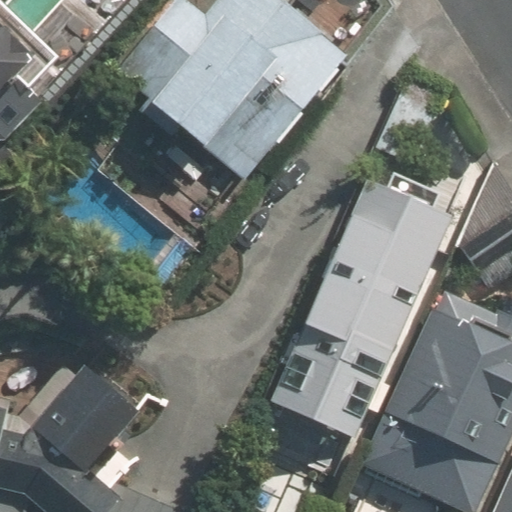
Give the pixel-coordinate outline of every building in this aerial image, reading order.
[(192,0),(175,0),(120,67),(251,175),(356,48),(298,0),(216,0),(207,11),(192,0)] [(0,16),(0,100),(42,54),(0,16)] [(447,94),(408,77),(374,155),(413,172),(447,94)] [(511,193),(493,164),(458,242),(484,274),(511,255),(511,193)] [(394,365),(461,217),(377,180),(312,327),(315,328),(280,406),(309,420),(322,389),(371,411),(392,364),(394,365)] [(511,318),(450,291),(373,464),(481,511),(511,443),(511,318)] [(60,367),(49,380),(27,403),(0,396),(0,511),(189,511),(151,496),(114,480),(94,465),(146,408),(91,357),(72,379),(60,367)] [(511,511),(511,467),(493,511),(511,511)]
